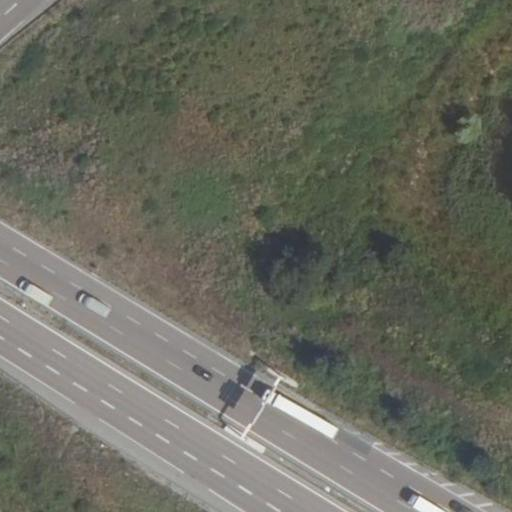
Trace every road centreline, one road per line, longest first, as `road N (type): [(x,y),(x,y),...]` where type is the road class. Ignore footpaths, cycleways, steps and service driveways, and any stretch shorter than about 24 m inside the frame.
road 1 (trunk): [(417,511),(0,257)]
road 2 (trunk): [(0,323),(308,511)]
